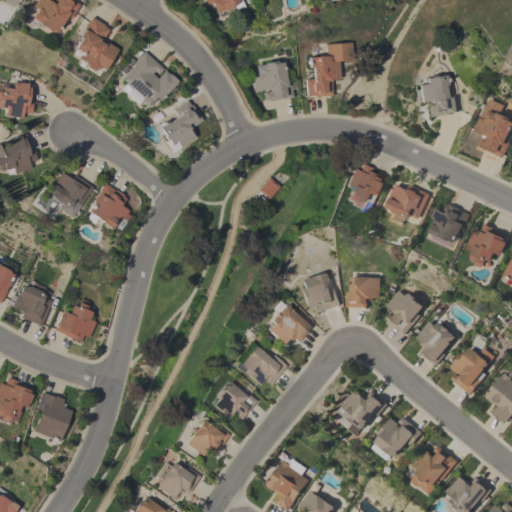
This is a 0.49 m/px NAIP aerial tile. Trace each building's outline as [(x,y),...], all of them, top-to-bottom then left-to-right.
[(16,0),(12,8),(0,0),(16,0)] [(35,0),(70,0),(78,5),(69,18),(65,16),(54,33),(51,30),(48,31),(37,23),(37,22),(31,18),(36,9),(31,6),(35,0)] [(214,13),(209,3),(205,6),(202,0),(240,0),(244,6),(218,19),(215,12),(214,13)] [(103,70),(97,66),(95,70),(94,70),(91,71),(85,67),(85,63),(76,58),(80,53),(73,49),(79,38),(77,37),(90,17),(103,25),(102,26),(107,30),(100,41),(105,45),(106,43),(116,49),(103,70)] [(350,42),(351,60),(337,61),(339,79),(329,79),(330,95),(312,97),(312,96),(305,96),(304,80),(312,79),(311,67),(308,67),(308,57),(325,56),(324,44),(350,42)] [(135,105),(124,94),(119,89),(124,84),(123,83),(124,82),(121,79),(134,64),(133,63),(143,52),(161,68),(157,74),(153,71),(151,74),(156,79),(164,70),(168,75),(169,74),(177,81),(159,101),(155,97),(146,106),(139,100),(135,105)] [(269,100),(263,101),(261,91),(253,92),(250,77),(256,76),(254,66),(262,64),(262,63),(276,61),(276,63),(282,62),(285,82),(289,81),(291,97),(269,100)] [(445,75),(446,85),(444,85),(446,96),(454,95),(456,112),(450,113),(450,114),(432,117),(429,101),(421,102),(418,85),(426,84),(425,78),(445,75)] [(0,82),(13,85),(13,82),(33,85),(31,96),(32,97),(30,113),(22,112),(22,118),(4,115),(5,108),(0,107),(0,82)] [(489,98),(503,105),(499,113),(511,119),(510,121),(511,121),(511,126),(506,141),(510,143),(503,158),(476,145),(479,137),(481,138),(483,135),(474,130),(489,98)] [(201,120),(188,129),(193,137),(179,147),(175,142),(170,145),(166,139),(165,140),(162,135),(163,135),(157,126),(165,121),(167,123),(176,117),(171,110),(185,100),(189,105),(190,105),(201,120)] [(29,144),(30,144),(35,160),(28,163),(30,168),(14,174),(11,167),(5,170),(4,169),(0,170),(0,150),(8,147),(6,142),(10,140),(10,138),(19,135),(19,136),(25,134),(29,144)] [(352,169),(358,171),(361,164),(371,168),(371,169),(376,171),(376,172),(386,177),(384,183),(380,192),(379,191),(377,196),(375,195),(368,210),(360,206),(359,208),(352,205),(353,202),(347,199),(352,188),(345,184),(352,169)] [(57,208),(60,203),(51,197),(52,197),(47,193),(51,186),(50,186),(60,172),(69,179),(73,174),(91,187),(76,210),(77,211),(75,214),(74,213),(70,217),(57,208)] [(267,178),(277,188),(267,199),(257,190),(267,178)] [(92,223),(83,218),(88,211),(87,211),(98,194),(97,193),(103,184),(112,190),(113,189),(122,195),(122,196),(125,198),(120,206),(127,211),(122,219),(118,216),(113,222),(109,228),(101,222),(96,218),(92,223)] [(400,226),(388,220),(392,211),(391,211),(392,210),(386,207),(390,199),(389,198),(395,184),(407,190),(410,185),(429,194),(417,219),(409,215),(408,218),(406,216),(406,217),(404,217),(400,226)] [(449,249),(427,239),(430,233),(428,232),(434,218),(430,217),(434,208),(443,211),(446,204),(449,205),(450,205),(459,209),(459,210),(469,214),(460,234),(459,233),(455,242),(452,241),(449,249)] [(474,228),(479,230),(483,223),(493,227),(492,229),(498,231),(498,232),(508,236),(505,242),(506,242),(502,251),(500,250),(498,254),(494,252),(490,261),(485,259),(483,264),(483,263),(481,267),(473,264),(475,261),(469,258),(472,252),(466,249),(468,244),(467,244),(474,228)] [(0,260),(9,266),(7,270),(9,271),(8,272),(13,275),(8,284),(9,285),(0,301),(0,260)] [(511,280),(503,275),(511,260),(511,280)] [(329,290),(334,288),(340,304),(317,313),(314,306),(319,305),(318,302),(315,303),(315,305),(307,308),(299,288),(302,287),(300,280),(310,276),(306,267),(316,264),(319,273),(321,272),(321,273),(323,273),(329,290)] [(379,298),(371,298),(371,301),(367,301),(367,303),(366,303),(366,307),(346,307),(346,292),(350,292),(350,277),(370,277),(379,277),(379,298)] [(40,326),(19,317),(21,314),(18,313),(19,311),(10,307),(17,292),(18,293),(21,285),(26,287),(28,286),(42,293),(42,294),(43,295),(42,297),(51,301),(40,326)] [(404,334),(385,319),(389,314),(393,317),(395,314),(385,305),(398,290),(405,296),(407,293),(408,294),(409,293),(419,301),(418,302),(423,306),(417,313),(419,315),(404,334)] [(87,338),(82,335),(79,343),(69,338),(63,335),(64,335),(54,330),(60,316),(61,316),(63,312),(67,314),(71,305),(76,307),(80,298),(88,302),(87,304),(92,307),(90,312),(91,312),(88,319),(94,322),(87,338)] [(266,329),(272,324),(268,321),(272,317),(271,316),(276,312),(271,308),(278,301),(283,305),(284,304),(299,318),(301,316),(312,326),(298,341),(293,336),(289,341),(287,339),(282,344),(266,329)] [(428,321),(434,325),(437,322),(441,325),(442,324),(448,330),(447,330),(455,336),(442,352),(444,354),(435,366),(419,353),(423,348),(419,344),(421,342),(415,337),(428,321)] [(475,349),(476,347),(471,344),(477,333),(487,339),(483,347),(493,356),(487,363),(488,364),(482,371),(486,374),(469,394),(450,379),(455,372),(449,367),(462,351),(465,353),(470,347),(478,353),(479,351),(475,349)] [(254,346),(267,358),(271,354),(284,366),(268,385),(263,381),(266,377),(264,375),(262,377),(263,378),(257,386),(240,372),(240,373),(232,366),(236,362),(233,360),(248,343),(253,347),(254,346)] [(506,369),(511,373),(511,413),(504,423),(492,413),(497,406),(491,401),(491,402),(485,397),(486,396),(485,396),(502,374),(504,372),(506,369)] [(0,383),(3,385),(6,377),(16,381),(16,382),(32,388),(29,394),(30,395),(25,408),(19,406),(15,414),(12,413),(11,416),(10,416),(9,418),(8,418),(7,422),(0,419),(0,383)] [(239,420),(231,413),(226,419),(210,406),(216,399),(213,397),(214,396),(213,395),(220,386),(222,387),(226,381),(233,387),(235,385),(254,401),(239,420)] [(388,404),(378,416),(376,414),(363,429),(362,429),(357,435),(349,429),(353,423),(349,419),(350,418),(346,415),(345,416),(339,411),(356,390),(361,394),(363,392),(368,396),(372,391),(388,404)] [(57,441),(31,431),(39,412),(34,410),(40,393),(47,395),(47,394),(62,399),(60,403),(62,403),(60,407),(69,411),(57,441)] [(388,459),(373,447),(377,442),(376,442),(381,436),(378,433),(391,418),(399,424),(398,425),(401,428),(403,426),(399,422),(403,417),(422,432),(412,445),(408,442),(396,457),(394,455),(393,456),(392,455),(388,459)] [(183,443),(201,420),(213,429),(215,426),(227,434),(215,452),(210,448),(207,451),(205,449),(200,456),(183,443)] [(430,495),(418,485),(416,485),(412,483),(412,481),(411,480),(419,470),(412,464),(425,449),(435,457),(437,453),(434,451),(438,445),(457,461),(430,495)] [(281,461),(281,462),(283,460),(288,464),(292,459),(305,468),(301,475),(308,480),(287,511),(273,501),(278,494),(273,490),(272,490),(266,486),(265,485),(281,461)] [(155,487),(160,480),(159,479),(161,476),(161,473),(163,471),(166,471),(172,463),(183,471),(186,468),(198,477),(186,494),(181,490),(178,493),(176,492),(171,499),(155,487)] [(466,481),(467,479),(471,482),(476,477),(492,490),(482,502),(480,500),(470,511),(456,511),(458,510),(453,505),(453,504),(449,501),(453,497),(447,492),(460,476),(466,481)] [(0,511),(0,488),(8,494),(5,499),(8,501),(8,500),(17,506),(13,511),(0,511)] [(334,507),(330,511),(304,511),(298,508),(310,490),(334,507)] [(170,511),(126,511),(128,510),(127,509),(134,499),(141,497),(150,503),(152,499),(170,511)] [(489,511),(495,504),(502,509),(502,511),(503,511),(505,511),(506,511),(501,507),(505,502),(511,507),(511,511),(489,511)]
